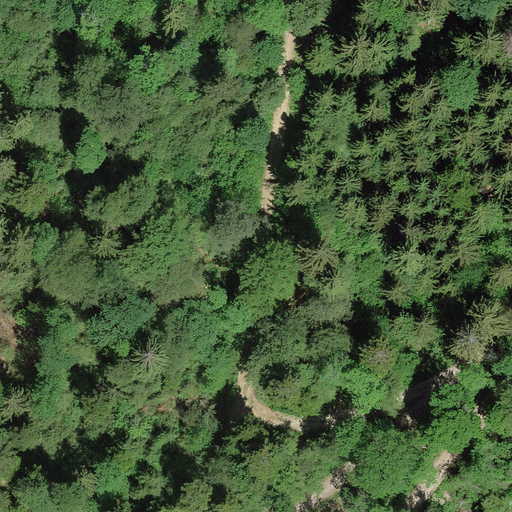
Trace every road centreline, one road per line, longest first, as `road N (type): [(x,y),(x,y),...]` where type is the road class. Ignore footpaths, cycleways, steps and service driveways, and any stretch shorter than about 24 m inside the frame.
road 1 (track): [(300,0),(289,120),(234,379),(242,403),(262,424),(337,423),(408,401),(511,328)]
road 2 (track): [(463,362),(400,435),(296,511)]
road 3 (track): [(409,511),(511,385)]
